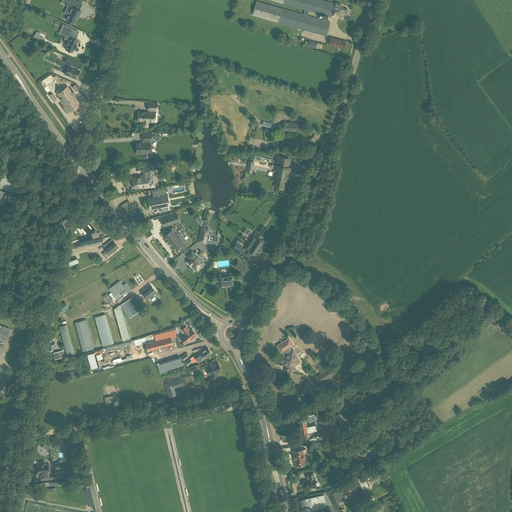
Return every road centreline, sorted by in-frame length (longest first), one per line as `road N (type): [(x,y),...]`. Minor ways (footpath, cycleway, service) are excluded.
road 1 (secondary): [(1,511),(80,168)]
road 2 (tertiary): [(256,304),(333,128),(372,0)]
road 3 (tertiary): [(203,311),(80,168)]
road 4 (track): [(82,162),(118,0)]
road 5 (secondary): [(80,168),(0,53)]
